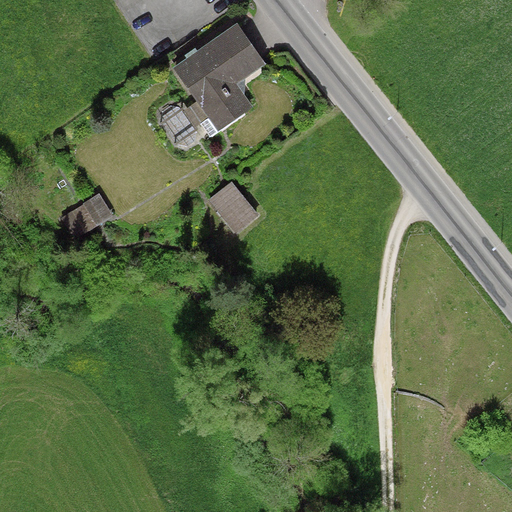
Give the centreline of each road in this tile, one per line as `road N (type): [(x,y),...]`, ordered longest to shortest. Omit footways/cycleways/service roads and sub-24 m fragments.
road 1 (tertiary): [(278,0),(511,294)]
road 2 (track): [(431,192),(404,219),(383,299),(388,511)]
